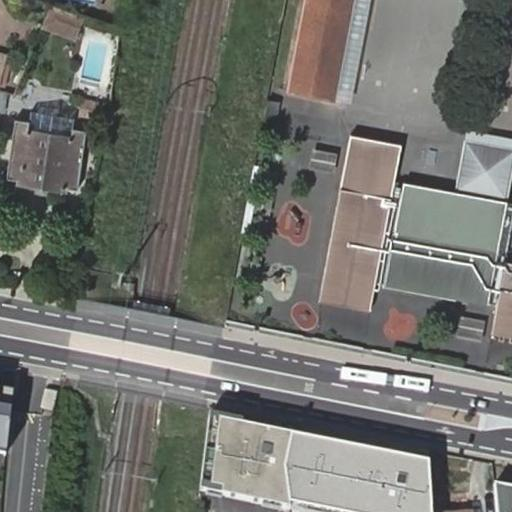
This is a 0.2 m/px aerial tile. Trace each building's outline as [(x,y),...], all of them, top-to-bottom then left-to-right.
[(334,98),(352,0),(306,0),(290,90),(334,98)] [(367,0),(352,0),(334,98),(348,101),(367,0)] [(36,27),(71,39),(79,14),(44,3),(36,27)] [(0,56),(0,87),(10,59),(0,56)] [(277,105),(266,102),(261,130),(272,132),(277,105)] [(78,189),(86,130),(15,120),(7,178),(20,180),(20,183),(64,190),(65,187),(78,189)] [(511,138),(467,130),(465,140),(511,148),(511,138)] [(511,179),(511,148),(465,140),(454,192),(395,181),(402,144),(350,134),(346,155),(317,300),(370,310),(374,284),(495,308),(490,334),(511,338),(511,264),(505,263),(511,226),(511,204),(507,204),(511,179)] [(308,167),(332,172),(336,152),(312,148),(308,167)] [(455,334),(477,338),(481,322),(458,317),(455,334)] [(0,391),(0,454),(4,456),(14,394),(0,391)] [(229,424),(209,420),(200,492),(220,496),(290,510),(285,469),(291,437),(229,424)] [(290,510),(298,511),(431,511),(432,464),(291,437),(285,469),(290,510)] [(511,511),(511,489),(493,486),(495,511),(511,511)]
